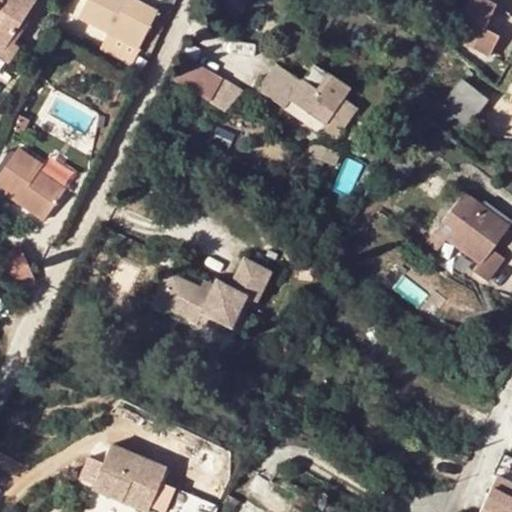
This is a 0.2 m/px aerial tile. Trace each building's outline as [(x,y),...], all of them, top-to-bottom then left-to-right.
[(0,0),(0,43),(5,47),(10,38),(32,3),(27,0),(0,0)] [(90,0),(84,13),(142,44),(160,7),(146,0),(90,0)] [(486,0),(470,0),(453,37),(492,56),(502,34),(487,27),(497,5),(486,0)] [(5,47),(0,43),(0,54),(8,60),(19,44),(10,38),(5,47)] [(189,54),(178,75),(214,95),(226,74),(189,54)] [(268,84),(272,86),(266,95),(321,132),(350,88),(331,75),(325,84),(310,74),(303,83),(279,69),(268,84)] [(463,78),(442,101),(466,121),(487,98),(463,78)] [(314,141),(310,152),(339,164),(343,153),(314,141)] [(45,164),(20,148),(0,179),(0,188),(48,220),(68,188),(47,175),(45,179),(38,175),(41,170),(45,164)] [(45,179),(47,175),(41,170),(38,175),(45,179)] [(493,248),(504,233),(477,214),(482,205),(464,193),(427,245),(432,249),(426,257),(435,263),(427,274),(440,284),(448,273),(439,265),(444,257),(455,264),(464,251),(482,263),(476,272),(489,281),(505,258),(493,248)] [(484,202),(482,205),(477,214),(504,233),(511,222),(484,202)] [(5,256),(20,288),(34,282),(40,279),(25,246),(5,256)] [(247,292),(257,297),(269,267),(243,254),(229,283),(215,277),(214,280),(209,289),(199,284),(170,270),(157,298),(199,319),(201,316),(204,309),(223,317),(233,322),(247,292)] [(209,289),(214,280),(203,275),(199,284),(209,289)] [(403,276),(394,288),(419,306),(428,294),(403,276)] [(195,328),(199,319),(157,298),(153,307),(195,328)] [(204,309),(201,316),(220,325),(223,317),(204,309)] [(465,432),(460,441),(472,448),(477,438),(465,432)] [(144,511),(148,511),(167,468),(110,443),(91,487),(144,511)] [(511,511),(511,478),(497,471),(477,511),(511,511)]
